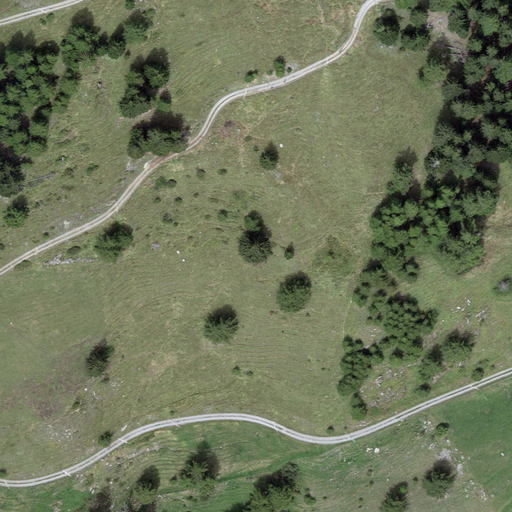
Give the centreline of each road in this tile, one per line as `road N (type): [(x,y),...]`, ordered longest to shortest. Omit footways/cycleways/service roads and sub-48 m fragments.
road 1 (track): [(0,479),(57,477),(143,430),(199,418),(255,417),(327,440),(368,431),(511,370)]
road 2 (track): [(390,0),(372,3),(352,44),(328,59),(227,99),(200,139),(136,182),(113,213),(0,274)]
